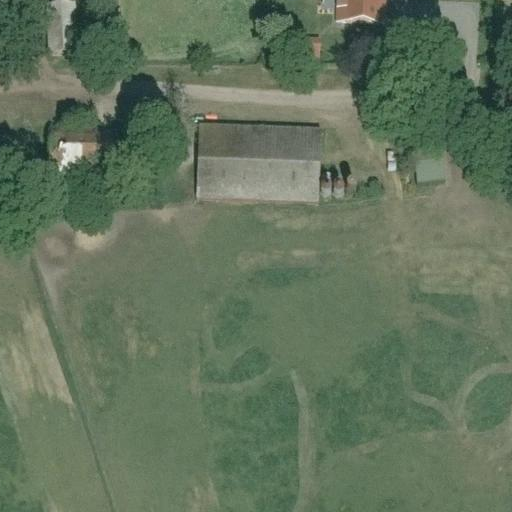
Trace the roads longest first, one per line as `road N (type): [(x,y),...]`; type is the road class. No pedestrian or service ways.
road 1 (track): [(0,98),(511,78)]
road 2 (track): [(511,150),(397,82)]
